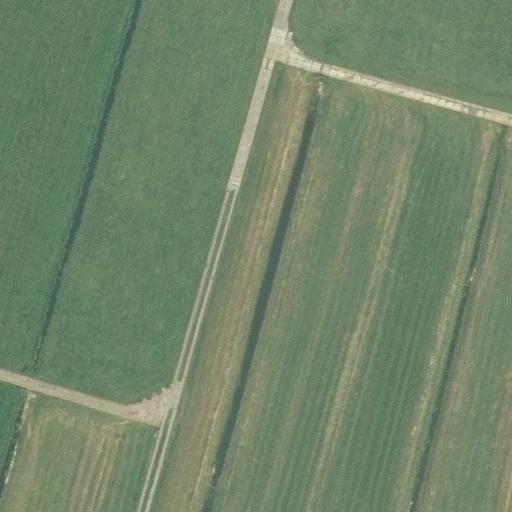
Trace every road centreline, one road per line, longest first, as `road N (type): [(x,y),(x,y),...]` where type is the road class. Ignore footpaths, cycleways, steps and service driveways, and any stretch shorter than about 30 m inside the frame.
road 1 (track): [(142,511),(268,51)]
road 2 (track): [(268,51),(511,118)]
road 3 (track): [(0,373),(166,425)]
